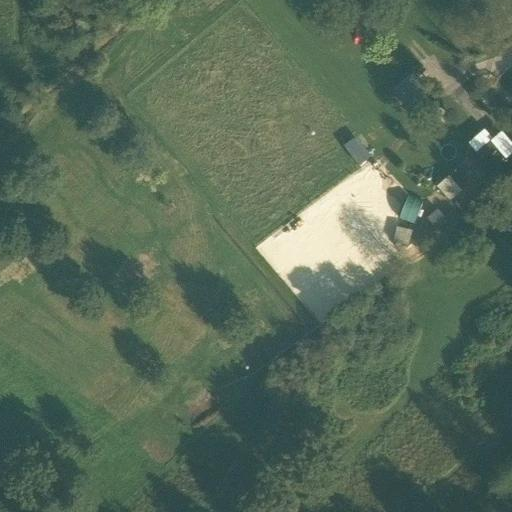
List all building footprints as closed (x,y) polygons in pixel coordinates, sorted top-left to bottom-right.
[(363,0),(357,0),(355,20),(382,24),(385,3),(363,0)] [(415,72),(408,78),(426,101),(434,95),(415,72)] [(419,107),(426,101),(408,78),(391,91),(407,111),(416,104),(419,107)] [(484,130),(467,144),(475,154),(478,152),(491,142),(492,141),(484,130)] [(511,144),(502,133),(492,141),(491,142),(498,151),(505,160),(511,154),(511,144)] [(344,146),(358,167),(369,160),(355,139),(344,146)] [(491,142),(478,152),(486,161),(498,151),(491,142)] [(449,176),(437,187),(449,202),(462,191),(449,176)] [(438,210),(427,219),(436,230),(447,222),(438,210)] [(413,232),(397,228),(393,243),(409,247),(413,232)]
